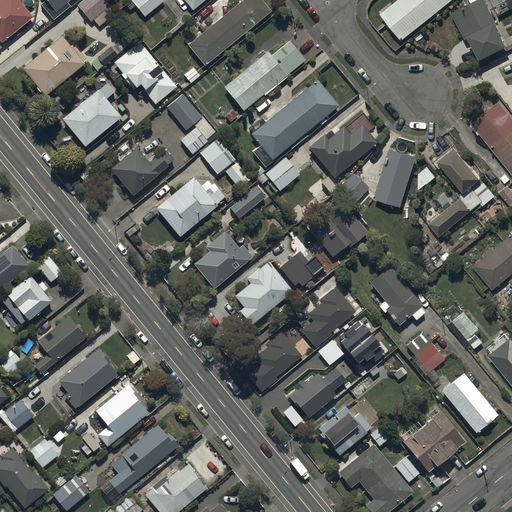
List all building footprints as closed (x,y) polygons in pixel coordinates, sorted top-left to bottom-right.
[(35,19),(19,0),(0,0),(0,40),(4,45),(35,19)] [(40,0),(38,2),(53,20),(70,6),(67,2),(68,0),(40,0)] [(118,15),(104,0),(86,0),(78,8),(92,24),(95,22),(101,30),(118,15)] [(144,19),(165,2),(162,0),(132,0),(130,2),(144,19)] [(273,9),(265,0),(239,0),(187,43),(205,64),(273,9)] [(403,41),(453,0),(398,0),(381,14),(403,41)] [(485,0),(471,0),(473,3),(453,13),(467,40),(471,38),(482,59),(509,45),(485,0)] [(72,48),(62,37),(22,71),(46,98),(87,63),(73,47),(72,48)] [(305,56),(289,37),(271,52),(267,47),(223,84),(243,107),(262,91),(264,92),(290,71),(289,69),(305,56)] [(97,70),(120,51),(113,42),(90,61),(97,70)] [(142,43),(113,64),(121,75),(120,76),(133,93),(139,89),(153,108),(177,91),(142,43)] [(272,158),(271,156),(338,101),(317,75),(249,132),(262,147),(257,152),(266,163),(272,158)] [(114,94),(106,84),(60,120),(83,149),(121,120),(106,101),(114,94)] [(200,118),(180,95),(165,107),(187,134),(179,141),(191,154),(206,142),(205,140),(214,133),(201,117),(200,118)] [(511,114),(499,99),(470,122),(479,133),(481,132),(511,171),(511,114)] [(375,139),(360,121),(349,131),(343,123),(326,137),(322,132),(308,143),(332,173),(375,139)] [(235,160),(217,139),(199,153),(217,175),(235,160)] [(479,174),(454,142),(438,155),(463,187),(479,174)] [(415,153),(389,144),(373,194),(399,202),(415,153)] [(151,164),(138,149),(112,170),(134,197),(170,167),(169,166),(174,161),(167,153),(162,157),(160,156),(151,164)] [(298,171),(284,154),(265,170),(259,163),(251,170),(261,182),(268,175),(278,188),(298,171)] [(249,180),(235,163),(224,172),(238,189),(249,180)] [(368,184),(352,170),(338,186),(354,199),(368,184)] [(460,196),(428,220),(438,232),(471,208),(470,207),(482,198),(483,200),(493,192),(482,176),(458,194),(460,196)] [(328,177),(319,184),(328,194),(337,187),(328,177)] [(224,199),(214,187),(211,189),(207,183),(201,188),(193,179),(156,209),(180,238),(218,207),(217,206),(224,199)] [(511,199),(511,188),(507,182),(499,189),(509,202),(511,199)] [(238,200),(231,205),(240,216),(259,201),(258,199),(263,194),(257,186),(238,201),(238,200)] [(290,226),(274,240),(290,259),(307,245),(290,226)] [(253,257),(243,245),(240,248),(226,231),(207,247),(210,250),(194,264),(215,289),(253,257)] [(485,258),(474,267),(493,291),(511,275),(511,232),(511,233),(511,236),(494,250),(493,248),(483,256),(485,258)] [(0,291),(29,267),(12,247),(0,256),(0,291)] [(61,272),(49,257),(46,259),(46,258),(36,266),(49,282),(61,272)] [(292,293),(268,263),(259,270),(258,268),(245,278),(250,284),(233,297),(242,308),(239,311),(251,325),(292,293)] [(423,305),(389,266),(369,283),(385,302),(380,307),(385,313),(387,311),(399,325),(411,315),(417,321),(426,314),(420,308),(423,305)] [(39,286),(30,276),(7,295),(8,297),(1,303),(22,327),(51,302),(44,294),(48,290),(42,283),(39,286)] [(355,312),(334,287),(318,301),(321,304),(308,315),(313,321),(302,331),(316,348),(331,335),(330,334),(355,312)] [(480,330),(466,312),(455,321),(469,339),(480,330)] [(75,325),(67,315),(36,341),(47,354),(34,364),(41,373),(86,335),(76,324),(75,325)] [(301,356),(280,331),(265,343),(268,346),(254,358),(259,364),(247,374),(262,392),(277,379),(275,378),(301,356)] [(445,360),(422,333),(407,346),(415,355),(412,358),(427,376),(445,360)] [(329,337),(309,355),(318,365),(333,353),(329,348),(334,343),(329,337)] [(511,340),(511,339),(490,356),(511,383),(511,340)] [(111,363),(99,349),(60,382),(69,394),(66,397),(77,410),(120,375),(110,364),(111,363)] [(4,357),(0,360),(0,365),(0,366),(0,365),(0,370),(7,378),(23,364),(13,354),(6,360),(4,357)] [(346,381),(335,368),(322,379),(317,372),(305,383),(302,379),(293,386),(296,390),(288,397),(296,405),(297,405),(309,418),(336,395),(333,392),(346,381)] [(498,416),(463,375),(442,392),(476,434),(498,416)] [(148,413),(137,400),(139,398),(132,389),(131,390),(126,385),(94,411),(106,426),(96,435),(106,448),(148,413)] [(0,406),(9,399),(0,387),(0,406)] [(33,415),(21,399),(0,415),(0,416),(12,432),(33,415)] [(369,428),(359,415),(353,419),(344,408),(318,429),(321,432),(318,435),(324,442),(327,439),(331,444),(329,445),(338,455),(366,433),(365,432),(369,428)] [(465,444),(441,413),(432,419),(431,417),(409,434),(412,437),(404,443),(428,474),(438,466),(436,463),(452,450),(454,452),(465,444)] [(393,436),(384,425),(371,436),(380,448),(393,436)] [(178,447),(165,431),(162,434),(156,427),(121,455),(122,457),(111,466),(117,474),(108,482),(118,494),(178,447)] [(45,443),(43,441),(30,453),(34,457),(32,459),(41,470),(58,455),(47,442),(45,443)] [(391,511),(413,495),(374,447),(340,475),(351,489),(359,483),(373,502),(366,508),(369,511),(391,511)] [(33,474),(12,448),(1,457),(4,460),(0,463),(0,482),(5,489),(7,487),(25,509),(48,490),(34,473),(33,474)] [(420,474),(406,457),(395,467),(409,484),(420,474)] [(180,511),(208,490),(188,465),(178,474),(175,470),(166,477),(170,481),(165,485),(162,482),(154,489),(156,490),(147,498),(158,511),(180,511)] [(90,494),(76,477),(53,495),(67,511),(85,497),(85,498),(90,494)] [(143,511),(145,511),(132,495),(109,511),(143,511)] [(227,511),(220,503),(208,511),(227,511)]
